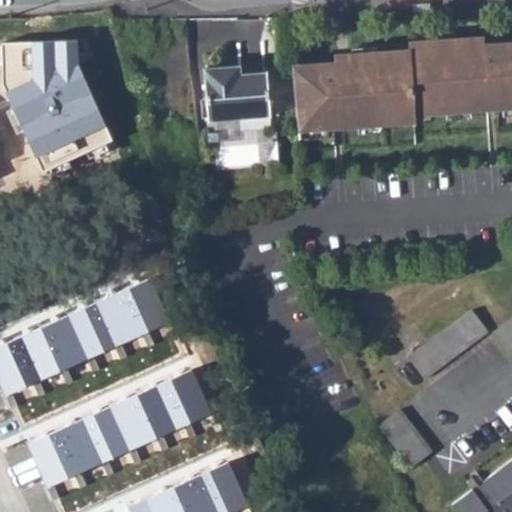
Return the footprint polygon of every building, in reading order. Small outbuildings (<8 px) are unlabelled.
[(410,2),(410,10),(427,9),(427,5),(427,2),(410,2)] [(480,37),(464,38),(464,46),(480,44),(480,37)] [(333,63),(286,67),(297,131),(325,128),(355,126),(379,124),(411,121),(411,114),(443,111),(468,109),(499,107),(511,105),(511,41),(480,44),(464,46),(464,38),(406,43),(406,50),(348,55),(348,62),(333,63)] [(78,39),(3,42),(1,85),(43,170),(114,139),(79,65),(78,39)] [(332,56),(333,63),(348,62),(348,55),(332,56)] [(229,67),(202,69),(207,118),(267,115),(268,113),(265,72),(231,75),(229,67)] [(511,114),(511,105),(499,107),(500,115),(511,114)] [(468,109),(443,111),(444,120),(468,118),(468,109)] [(380,132),(379,124),(355,126),(356,134),(380,132)] [(297,131),(298,138),(326,137),(325,128),(297,131)] [(0,344),(0,380),(6,394),(169,321),(149,277),(0,344)] [(511,315),(481,338),(496,358),(511,346),(511,315)] [(443,329),(397,363),(413,384),(459,350),(443,329)] [(28,442),(46,484),(212,412),(194,370),(28,442)] [(412,463),(425,453),(430,449),(399,407),(380,421),(412,463)] [(511,511),(511,456),(451,501),(458,511),(511,511)] [(152,511),(233,511),(250,505),(230,461),(147,499),(152,511)] [(152,511),(147,499),(129,507),(131,511),(152,511)]
